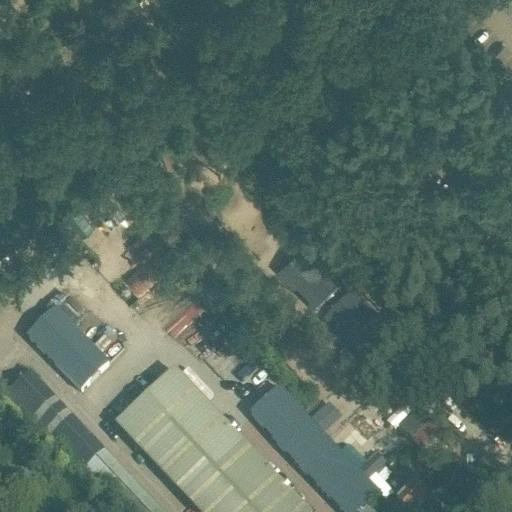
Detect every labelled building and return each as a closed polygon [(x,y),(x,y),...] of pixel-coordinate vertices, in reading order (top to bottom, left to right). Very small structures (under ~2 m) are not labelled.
[(317,312),(341,287),(300,246),(276,270),(317,312)] [(141,299),(166,275),(152,260),(127,283),(141,299)] [(349,297),(322,322),(340,341),(347,336),(369,368),(394,345),(349,297)] [(82,393),(110,367),(57,313),(29,340),(82,393)] [(307,511),(173,371),(115,425),(196,511),(307,511)] [(118,511),(160,511),(32,376),(9,399),(118,511)] [(281,391),(252,417),(284,454),(340,511),(365,511),(369,509),(380,497),(367,483),(358,474),(330,444),(281,391)] [(415,413),(399,429),(420,451),(441,431),(432,422),(428,426),(415,413)] [(459,440),(448,429),(442,435),(453,446),(459,440)] [(434,466),(424,456),(412,468),(422,478),(434,466)] [(374,459),(358,474),(367,483),(387,465),(380,457),(376,461),(374,459)] [(401,511),(414,511),(428,498),(416,487),(422,481),(411,471),(394,489),(402,497),(394,505),(401,511)]
